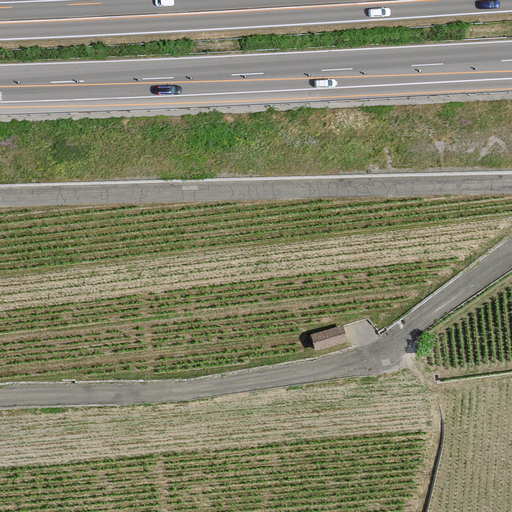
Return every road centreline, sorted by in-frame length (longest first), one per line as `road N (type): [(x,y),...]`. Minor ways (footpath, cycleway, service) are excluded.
road 1 (unclassified): [(511,252),(337,362),(194,383),(0,394)]
road 2 (motorway): [(0,85),(511,61)]
road 3 (unclassified): [(511,184),(0,193)]
road 4 (motorway): [(368,0),(0,19)]
